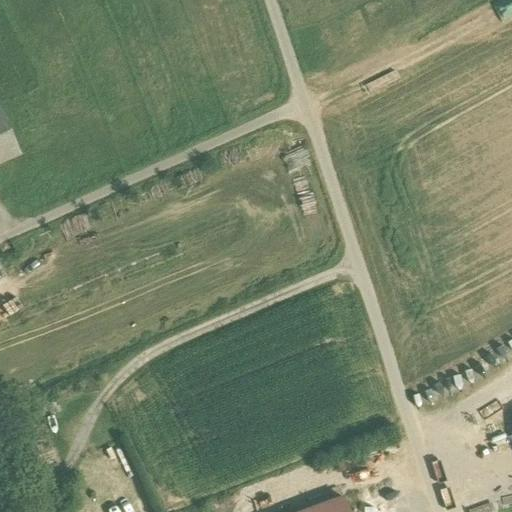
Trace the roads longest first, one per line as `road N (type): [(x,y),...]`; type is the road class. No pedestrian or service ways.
road 1 (track): [(359,271),(177,341),(127,372),(68,470),(0,498)]
road 2 (track): [(439,511),(303,106)]
road 3 (track): [(0,239),(303,106)]
